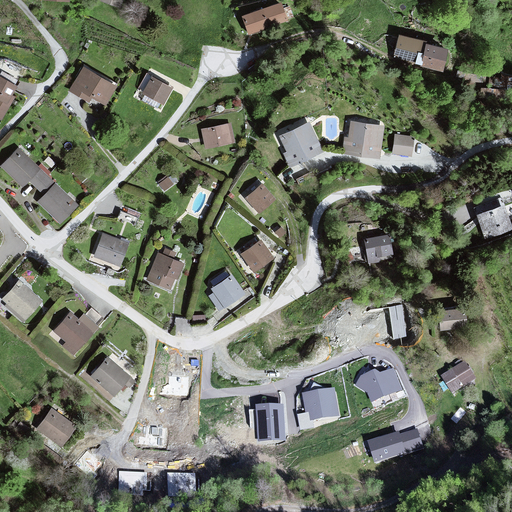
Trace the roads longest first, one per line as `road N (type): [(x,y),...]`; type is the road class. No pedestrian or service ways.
road 1 (residential): [(511,140),(473,150),(426,185),(329,199),(317,215),(305,280),(230,329),(197,343),(154,329)]
road 2 (residential): [(47,251),(156,140),(206,74),(255,52)]
road 3 (unclassified): [(315,511),(461,459),(484,413)]
road 4 (track): [(255,52),(319,31),(421,67)]
road 5 (residential): [(0,135),(59,66),(55,46),(18,0)]
road 6 (residential): [(154,329),(47,251)]
